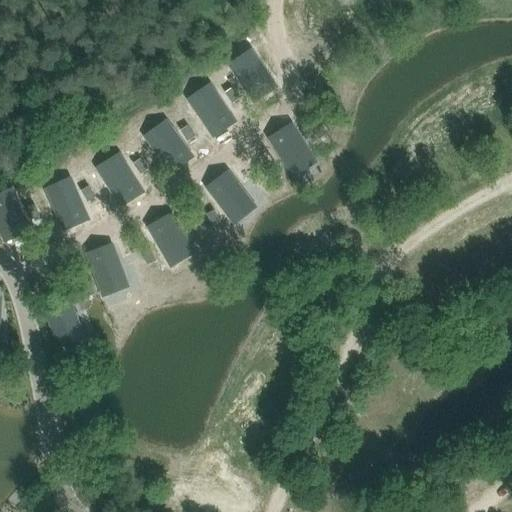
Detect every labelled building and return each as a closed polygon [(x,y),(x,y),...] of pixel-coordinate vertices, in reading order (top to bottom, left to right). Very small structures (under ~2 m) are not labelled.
[(428,35),(410,46),(420,63),(438,52),(428,35)] [(253,53),(230,68),(251,101),(263,94),(266,99),(278,91),(253,53)] [(211,87),(190,102),(211,134),(221,127),(224,132),(235,124),(211,87)] [(234,90),(226,95),(233,106),(241,101),(234,90)] [(167,123),(143,140),(166,171),(176,164),(180,169),(193,160),(167,123)] [(320,127),(313,132),(320,141),(326,137),(320,127)] [(188,128),(181,132),(187,144),(195,140),(188,128)] [(292,128),(270,142),(294,180),(307,172),(304,167),(313,161),(292,128)] [(118,157),(96,171),(117,204),(127,197),(130,203),(143,195),(118,157)] [(141,161),(133,165),(141,177),(148,173),(141,161)] [(275,169),(267,175),(275,185),(282,180),(275,169)] [(228,177),(208,193),(235,227),(246,218),(242,213),(251,206),(228,177)] [(71,182),(46,192),(61,227),(74,221),(77,227),(88,222),(71,182)] [(88,189),(81,194),(88,205),(95,200),(88,189)] [(11,190),(0,195),(0,227),(4,236),(15,231),(17,234),(29,229),(11,190)] [(445,232),(462,221),(448,200),(431,212),(445,232)] [(34,208),(26,211),(30,223),(39,220),(34,208)] [(214,213),(206,218),(213,228),(221,224),(214,213)] [(172,218),(149,231),(171,270),(184,262),(181,257),(191,252),(172,218)] [(111,249),(87,258),(103,300),(116,295),(114,290),(124,286),(111,249)] [(151,251),(142,255),(147,267),(156,264),(151,251)] [(90,285),(81,288),(85,301),(94,298),(90,285)] [(67,299),(44,307),(59,352),(72,348),(70,341),(81,337),(67,299)] [(205,345),(222,350),(227,333),(210,328),(205,345)] [(190,376),(184,392),(211,403),(217,387),(190,376)] [(376,389),(370,403),(397,414),(403,399),(376,389)] [(171,511),(235,511),(242,482),(180,469),(171,511)]
